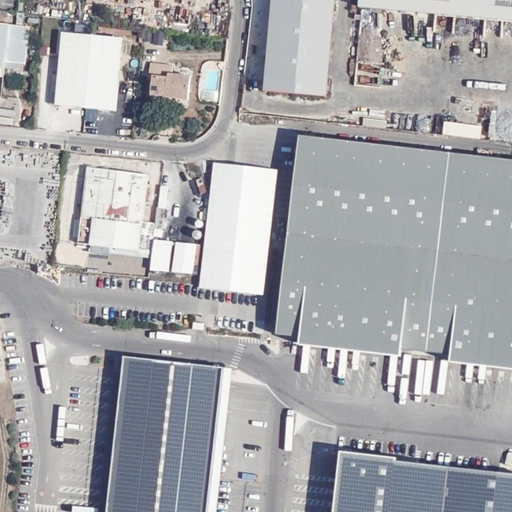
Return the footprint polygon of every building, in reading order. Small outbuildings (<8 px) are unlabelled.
[(335,0),(272,0),(264,95),(326,100),(335,0)] [(511,0),(360,0),(360,7),(511,21),(511,0)] [(26,73),(31,29),(0,25),(0,70),(6,71),(26,73)] [(163,45),(165,32),(155,31),(154,44),(163,45)] [(87,108),(93,37),(64,34),(57,105),(87,108)] [(115,111),(121,40),(93,37),(87,108),(115,111)] [(150,96),(186,99),(188,76),(167,73),(168,63),(150,61),(148,77),(151,76),(150,96)] [(489,141),(511,142),(511,89),(501,88),(501,96),(484,94),(482,116),(491,117),(489,141)] [(0,111),(15,114),(16,109),(0,106),(0,111)] [(443,135),(481,138),(482,125),(444,122),(443,135)] [(284,142),(245,137),(223,327),(262,332),(284,142)] [(450,155),(301,139),(279,336),(303,339),(302,350),(403,362),(404,354),(428,356),(450,155)] [(511,162),(450,155),(428,356),(452,359),(451,366),(511,373),(511,162)] [(148,176),(139,175),(88,169),(82,219),(94,220),(133,225),(142,226),(148,176)] [(163,231),(166,204),(158,204),(155,230),(163,231)] [(91,245),(139,251),(142,226),(133,225),(94,220),(91,245)] [(206,247),(217,248),(218,241),(207,239),(206,247)] [(189,286),(89,277),(86,316),(185,325),(189,286)] [(0,289),(0,313),(2,314),(2,327),(29,327),(29,318),(17,318),(17,290),(0,289)] [(203,342),(204,335),(191,333),(190,341),(203,342)] [(425,377),(431,377),(433,359),(427,358),(425,377)] [(209,511),(225,370),(124,359),(106,511),(209,511)] [(396,459),(339,453),(333,511),(511,511),(511,477),(395,466),(396,459)]
